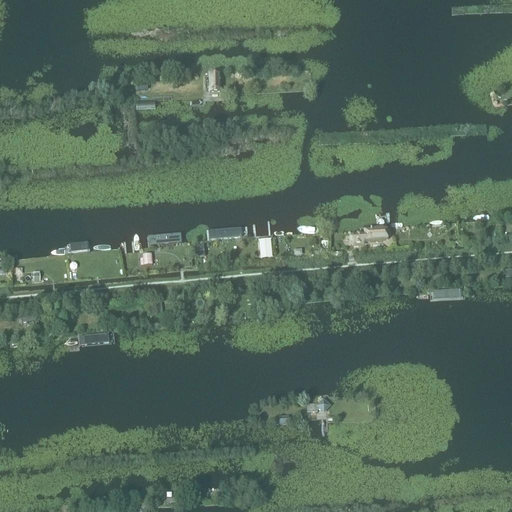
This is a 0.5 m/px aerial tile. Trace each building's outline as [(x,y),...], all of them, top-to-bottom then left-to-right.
[(213,77),(205,77),(205,89),(209,89),(209,93),(222,93),(222,77),(217,77),(217,75),(213,75),(213,77)] [(351,235),(351,242),(389,240),(388,232),(383,233),(382,231),(375,232),(376,233),(366,234),(351,235)] [(230,240),(230,233),(214,234),(215,241),(230,240)] [(180,235),(148,238),(149,247),(181,244),(180,235)] [(271,240),(259,241),(261,260),(273,258),(271,240)] [(198,258),(205,258),(204,246),(196,247),(198,258)] [(152,255),(143,255),(143,259),(140,259),(141,266),(153,265),(152,255)] [(459,291),(433,292),(433,300),(460,299),(459,291)] [(34,315),(21,317),(22,324),(35,323),(34,315)] [(109,335),(83,338),(84,347),(110,344),(109,335)] [(331,407),(323,401),(319,406),(307,406),(307,415),(318,414),(317,411),(321,411),(324,414),(331,407)]
